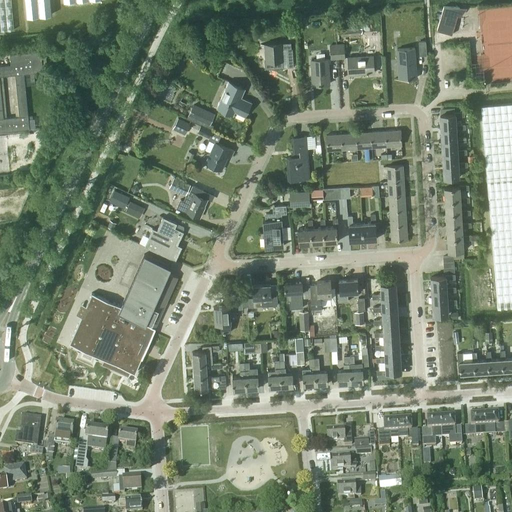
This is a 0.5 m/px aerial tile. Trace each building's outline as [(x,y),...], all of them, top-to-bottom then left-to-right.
[(0,0),(0,30),(14,29),(11,0),(25,0),(27,16),(52,14),(50,0),(63,0),(64,1),(72,0),(0,0)] [(467,7),(444,6),(443,10),(437,30),(451,34),(457,14),(460,15),(467,7)] [(309,26),(329,25),(329,18),(309,19),(309,26)] [(362,34),(362,23),(339,25),(340,35),(362,34)] [(224,38),(230,35),(226,28),(221,31),(224,38)] [(426,55),(425,41),(418,41),(419,55),(426,55)] [(291,48),(291,42),(265,44),(266,62),(274,61),(274,67),(282,67),(282,60),(283,60),(282,49),(286,49),(288,66),(293,66),(292,48),(291,48)] [(344,43),(336,44),(337,59),(345,58),(344,43)] [(417,77),(414,47),(397,48),(399,78),(417,77)] [(0,131),(29,129),(28,116),(28,115),(24,74),(43,72),(40,51),(10,54),(11,65),(0,65),(0,131)] [(374,73),(373,55),(348,57),(349,74),(374,73)] [(328,84),(327,59),(310,60),(312,85),(328,84)] [(245,88),(229,81),(216,108),(233,115),(234,112),(245,117),(252,102),(241,97),(245,88)] [(486,177),(511,174),(511,102),(480,106),(486,177)] [(215,113),(193,103),(188,115),(210,125),(215,113)] [(440,114),(441,127),(456,126),(456,124),(456,117),(464,116),(464,111),(455,112),(454,108),(450,108),(450,113),(440,114)] [(190,123),(179,117),(173,128),(185,134),(190,123)] [(214,130),(201,124),(197,132),(210,138),(214,130)] [(456,126),(441,127),(441,139),(457,138),(457,137),(457,129),(465,129),(465,124),(456,124),(456,126)] [(385,130),(386,146),(401,145),(400,129),(385,130)] [(385,130),(370,131),(372,147),(386,146),(385,130)] [(372,147),(370,131),(356,132),(357,148),(372,147)] [(356,132),(341,133),(342,149),(357,148),(356,132)] [(342,149),(341,133),(326,134),(327,150),(342,149)] [(309,178),(306,136),(292,137),(293,151),(291,151),(292,157),(287,157),(289,179),(309,178)] [(457,138),(441,139),(442,152),(458,151),(458,149),(457,142),(466,141),(466,136),(457,137),(457,138)] [(221,170),(230,149),(215,142),(210,140),(206,149),(211,151),(206,163),(221,170)] [(458,151),(442,152),(443,165),(459,164),(459,162),(458,154),(467,154),(466,149),(458,149),(458,151)] [(459,164),(443,165),(444,177),(459,177),(459,167),(467,166),(467,162),(459,162),(459,164)] [(387,166),(388,181),(404,180),(403,165),(387,166)] [(511,174),(486,177),(497,308),(511,306),(511,174)] [(190,183),(174,176),(169,187),(186,194),(190,183)] [(404,195),(404,180),(388,181),(388,196),(404,195)] [(461,199),(461,197),(460,189),(469,189),(468,184),(459,185),(459,186),(444,187),(445,200),(461,199)] [(203,190),(192,185),(187,196),(186,195),(184,200),(180,198),(174,211),(184,215),(186,211),(200,217),(204,207),(203,206),(207,199),(201,196),(203,190)] [(340,187),(341,198),(350,197),(349,186),(340,187)] [(324,199),(323,188),(309,189),(309,200),(324,199)] [(129,196),(115,190),(113,193),(116,194),(113,201),(124,207),(129,196)] [(309,191),(290,192),(291,205),(309,204),(309,191)] [(389,210),(405,209),(404,195),(388,196),(389,210)] [(461,199),(445,200),(446,212),(462,212),(461,210),(461,202),(469,201),(469,197),(461,197),(461,199)] [(136,214),(141,205),(130,200),(126,210),(136,214)] [(274,206),(273,204),(274,213),(265,213),(267,237),(265,237),(265,246),(261,246),(261,247),(283,245),(281,213),(286,213),(285,205),(274,206)] [(389,210),(390,225),(406,224),(405,209),(389,210)] [(462,212),(446,212),(446,225),(462,224),(462,222),(462,215),(470,214),(470,209),(461,210),(462,212)] [(371,222),(362,223),(363,240),(376,239),(375,223),(375,214),(370,214),(371,222)] [(363,240),(362,223),(352,224),(352,215),(347,216),(348,225),(349,224),(350,240),(363,240)] [(177,223),(163,216),(157,230),(152,228),(145,244),(144,246),(175,260),(176,258),(182,246),(178,244),(184,231),(175,227),(177,223)] [(334,226),(325,227),(323,227),(324,242),(337,241),(336,226),(337,226),(337,218),(333,218),(334,226)] [(312,243),(324,242),(323,227),(325,227),(324,219),(321,219),(321,227),(312,228),(311,228),(312,243)] [(299,244),(312,243),(311,228),(312,228),(312,220),(308,220),(308,228),(298,229),(299,244)] [(113,229),(116,223),(110,221),(108,227),(113,229)] [(462,224),(446,225),(447,238),(463,237),(463,235),(463,227),(471,227),(471,222),(462,222),(462,224)] [(407,239),(406,224),(390,225),(391,240),(407,239)] [(463,237),(447,238),(448,250),(464,250),(463,241),(463,240),(471,239),(471,234),(463,235),(463,237)] [(479,243),(478,234),(471,234),(471,239),(471,243),(479,243)] [(170,266),(143,254),(121,305),(92,292),(69,343),(135,372),(141,358),(142,358),(142,357),(143,353),(139,351),(150,326),(155,329),(155,328),(153,327),(160,312),(161,313),(178,277),(167,272),(170,266)] [(455,272),(454,255),(443,256),(444,272),(455,272)] [(447,288),(447,287),(446,279),(455,278),(455,274),(445,274),(445,276),(430,277),(431,289),(447,288)] [(369,276),(370,287),(378,287),(378,275),(369,276)] [(358,291),(357,279),(339,280),(339,292),(337,292),(338,301),(348,301),(347,292),(358,291)] [(331,286),(331,280),(317,281),(317,285),(317,287),(311,287),(312,306),(312,311),(322,310),(321,307),(321,305),(323,305),(335,304),(334,287),(331,287),(331,286)] [(302,291),(302,282),(284,283),(285,293),(287,292),(287,300),(290,300),(290,308),(302,307),(301,291),(302,291)] [(372,299),(381,298),(381,296),(396,295),(396,283),(391,283),(380,284),(380,293),(372,294),(372,299)] [(253,297),(247,298),(247,305),(247,306),(248,306),(277,304),(276,284),(270,284),(253,285),(253,297)] [(447,288),(431,289),(432,302),(448,301),(448,299),(447,292),(456,291),(456,286),(447,287),(447,288)] [(381,309),(397,308),(396,295),(381,296),(381,298),(381,306),(372,307),(373,311),(381,311),(381,309)] [(242,305),(242,296),(229,297),(230,305),(214,306),(215,323),(220,323),(221,332),(230,331),(230,322),(230,309),(242,308),(242,305)] [(448,301),(432,302),(433,315),(448,314),(448,304),(457,304),(456,299),(448,299),(448,301)] [(382,321),(398,321),(397,308),(381,309),(381,311),(382,319),(373,319),(374,324),(382,323),(382,321)] [(355,312),(355,324),(364,324),(363,311),(355,312)] [(383,334),(399,333),(398,321),(382,321),(382,323),(383,331),(374,332),(374,337),(383,336),(383,334)] [(275,337),(282,337),(281,329),(274,330),(275,337)] [(375,349),(384,349),(384,347),(399,346),(399,333),(383,334),(383,336),(384,344),(375,344),(375,349)] [(211,363),(212,363),(212,350),(219,350),(219,345),(211,345),(202,346),(202,351),(193,351),(193,364),(211,363)] [(384,347),(384,349),(384,356),(376,357),(376,362),(384,361),(384,360),(400,359),(399,346),(384,347)] [(502,358),(503,370),(511,369),(511,357),(505,358),(504,351),(500,351),(500,358),(502,358)] [(488,359),(488,371),(503,370),(502,358),(500,358),(491,359),(490,352),(486,352),(486,359),(488,359)] [(473,360),(474,372),(488,371),(488,359),(486,359),(477,360),(476,353),(471,353),(472,360),(473,360)] [(460,373),(474,372),(473,360),(472,360),(462,361),(462,354),(457,354),(458,361),(459,361),(460,373)] [(350,382),(348,356),(344,356),(344,363),(343,363),(344,370),(337,370),(338,383),(350,382)] [(354,356),(348,356),(350,382),(363,381),(362,369),(355,369),(355,363),(354,363),(354,356)] [(303,385),(315,384),(313,358),(309,359),(309,366),(310,366),(310,369),(302,369),(303,385)] [(313,358),(315,384),(328,383),(327,371),(319,371),(318,358),(313,358)] [(384,361),(385,369),(376,370),(377,374),(386,374),(386,372),(387,372),(401,371),(400,359),(384,360),(384,361)] [(279,361),(280,386),(293,386),(292,373),(286,374),(285,368),(284,368),(284,360),(279,361)] [(280,386),(279,361),(274,361),(275,371),(268,371),(269,387),(280,386)] [(207,375),(206,369),(220,368),(220,362),(212,363),(211,363),(193,364),(194,376),(207,375)] [(245,389),(244,363),(239,363),(240,377),(232,377),(233,389),(245,389)] [(244,363),(245,389),(259,388),(257,372),(250,373),(249,363),(244,363)] [(207,375),(194,376),(195,390),(207,389),(207,381),(212,380),(212,375),(207,375)] [(226,388),(225,375),(219,375),(220,383),(213,383),(213,389),(226,388)] [(497,413),(483,414),(485,434),(505,433),(504,424),(498,424),(497,413)] [(475,435),(485,434),(483,414),(470,415),(471,426),(465,426),(465,436),(475,435)] [(15,444),(31,446),(30,454),(42,456),(43,449),(36,448),(40,418),(23,416),(21,433),(16,433),(15,444)] [(454,416),(440,417),(441,437),(449,437),(449,444),(462,444),(460,427),(455,427),(454,416)] [(441,437),(440,417),(427,418),(428,429),(422,429),(423,446),(435,445),(434,438),(441,437)] [(410,419),(396,420),(398,439),(408,438),(408,440),(411,439),(411,446),(418,446),(417,429),(411,430),(410,419)] [(398,439),(396,420),(383,421),(384,431),(378,431),(379,447),(389,446),(388,439),(391,439),(398,439)] [(73,424),(56,422),(55,434),(54,437),(55,437),(54,444),(70,446),(72,437),(73,424)] [(99,425),(87,424),(86,432),(80,431),(76,462),(85,463),(87,448),(105,451),(106,442),(108,429),(99,428),(99,425)] [(343,427),(344,428),(327,429),(328,442),(344,441),(344,442),(345,445),(352,445),(351,426),(343,426),(343,427)] [(137,433),(120,431),(119,439),(112,438),(109,464),(115,464),(118,442),(127,444),(126,449),(135,450),(136,445),(135,445),(137,433)] [(375,445),(368,446),(368,447),(355,448),(355,456),(372,455),(372,454),(375,454),(375,445)] [(354,462),(353,455),(349,455),(332,456),(333,469),(355,468),(355,462),(354,462)] [(26,479),(24,465),(3,469),(5,476),(0,476),(0,490),(8,489),(7,483),(26,479)] [(117,478),(116,471),(91,473),(91,480),(117,478)] [(375,481),(375,474),(362,474),(363,482),(375,481)] [(140,489),(139,475),(123,477),(123,478),(119,478),(120,492),(124,492),(123,490),(140,489)] [(402,486),(400,475),(392,476),(394,487),(402,486)] [(387,488),(386,478),(378,479),(379,488),(387,488)] [(355,489),(354,482),(337,483),(338,496),(356,495),(356,496),(360,495),(360,489),(355,489)] [(481,488),(473,489),(474,500),(482,499),(481,488)] [(32,503),(31,495),(16,497),(17,505),(32,503)] [(115,503),(114,495),(102,496),(102,503),(115,503)] [(142,511),(141,499),(125,500),(125,501),(119,502),(119,508),(125,508),(126,511),(142,511)]
